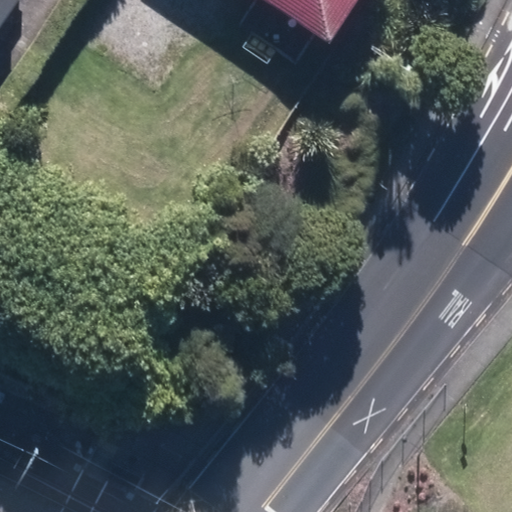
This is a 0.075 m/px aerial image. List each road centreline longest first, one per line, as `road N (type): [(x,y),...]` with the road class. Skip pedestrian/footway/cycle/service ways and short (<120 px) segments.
road 1 (residential): [(236,511),(238,481),(349,339),(428,295)]
road 2 (residential): [(428,295),(400,378),(293,511)]
road 3 (residential): [(428,295),(511,165)]
